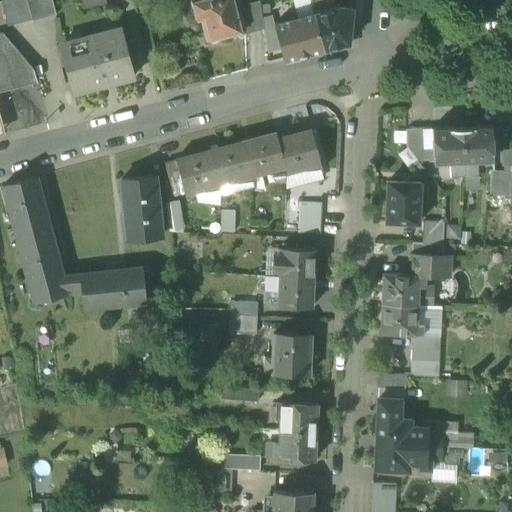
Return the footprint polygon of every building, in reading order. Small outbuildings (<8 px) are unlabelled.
[(8,27),(33,22),(26,0),(13,0),(1,3),(8,27)] [(51,0),(26,0),(33,22),(56,16),(51,0)] [(80,0),(83,10),(106,5),(105,0),(80,0)] [(209,42),(212,44),(218,42),(220,38),(220,37),(243,30),(237,7),(242,5),(240,0),(192,0),(190,3),(192,8),(194,9),(197,20),(202,18),(208,40),(209,42)] [(294,0),(299,17),(314,14),(310,0),(294,0)] [(334,0),(310,0),(314,14),(334,8),(334,0)] [(243,30),(244,34),(263,30),(262,17),(259,1),(242,5),(237,7),(243,30)] [(314,14),(323,50),(349,44),(352,8),(340,7),(334,8),(314,14)] [(281,49),(284,61),(323,50),(314,14),(299,17),(283,22),(274,24),(281,49)] [(281,49),(274,24),(271,15),(262,17),(263,30),(267,53),(281,49)] [(59,46),(72,92),(100,85),(101,86),(112,83),(112,82),(135,76),(122,29),(59,46)] [(0,54),(4,53),(12,83),(12,85),(36,79),(33,70),(2,33),(0,33),(0,54)] [(0,85),(12,83),(4,53),(0,54),(0,85)] [(475,127),(462,127),(464,176),(478,176),(477,161),(494,160),(493,126),(475,126),(475,127)] [(450,177),(464,176),(462,127),(450,128),(450,127),(432,128),(433,162),(450,162),(450,177)] [(406,146),(419,163),(433,162),(432,128),(405,129),(406,146)] [(311,130),(277,139),(285,166),(286,172),(320,163),(311,130)] [(276,133),(242,142),(251,175),(285,166),(277,139),(276,133)] [(242,142),(209,151),(218,184),(251,175),(242,142)] [(503,151),(503,165),(511,165),(511,158),(511,150),(503,151)] [(185,193),(218,184),(209,151),(176,160),(185,193)] [(164,163),(173,196),(185,193),(176,160),(164,163)] [(491,194),(510,193),(511,173),(491,174),(491,194)] [(34,302),(67,293),(62,276),(36,176),(4,185),(34,302)] [(121,179),(127,240),(161,236),(155,176),(121,179)] [(386,222),(419,224),(420,183),(416,183),(398,182),(387,182),(386,222)] [(299,233),(319,234),(320,203),(300,202),(299,233)] [(423,222),(422,243),(442,244),(443,222),(423,222)] [(445,238),(460,237),(459,224),(444,225),(445,238)] [(442,256),(442,244),(422,243),(412,243),(412,255),(442,256)] [(280,248),(279,277),(313,279),(314,250),(280,248)] [(417,305),(432,307),(433,287),(425,286),(425,277),(448,278),(449,256),(442,256),(412,255),(411,275),(419,276),(417,305)] [(142,268),(62,276),(67,293),(82,292),(84,308),(145,302),(142,268)] [(383,274),(382,304),(417,305),(419,276),(411,275),(383,274)] [(264,292),(278,293),(279,277),(265,276),(264,292)] [(313,279),(279,277),(278,293),(278,306),(312,307),(313,279)] [(231,301),(230,314),(257,316),(257,303),(231,301)] [(417,324),(417,305),(382,304),(380,333),(412,335),(422,335),(423,324),(417,324)] [(256,334),(257,316),(230,314),(229,332),(256,334)] [(264,373),(309,375),(311,335),(273,333),(272,357),(264,357),(264,373)] [(410,375),(438,377),(440,336),(422,335),(412,335),(410,375)] [(378,387),(403,389),(404,376),(378,374),(378,387)] [(446,395),(463,396),(464,378),(446,377),(446,395)] [(220,399),(256,401),(256,388),(221,386),(220,399)] [(377,398),(376,417),(400,418),(401,399),(377,398)] [(280,418),(280,430),(316,432),(317,403),(303,403),(303,402),(295,402),(281,402),(276,402),(275,418),(280,418)] [(411,419),(400,418),(376,417),(375,444),(427,446),(428,432),(433,432),(434,422),(421,421),(421,427),(411,426),(411,419)] [(314,461),(316,432),(280,430),(279,443),(274,442),(273,458),(279,459),(293,460),(300,461),(300,460),(314,461)] [(428,432),(427,446),(427,460),(432,460),(441,461),(442,447),(442,433),(433,432),(428,432)] [(427,460),(427,446),(375,444),(373,470),(409,472),(409,464),(419,465),(419,470),(431,471),(432,460),(427,460)] [(484,473),(482,447),(468,448),(470,474),(484,473)] [(505,469),(505,452),(487,451),(487,468),(505,469)] [(221,454),(220,469),(232,469),(259,470),(259,456),(221,454)] [(32,460),(34,500),(50,499),(49,459),(32,460)] [(231,493),(232,469),(220,469),(208,468),(207,492),(231,493)] [(373,484),(372,511),(374,511),(394,511),(395,485),(373,484)] [(311,511),(312,493),(274,491),(273,503),(272,511),(311,511)]
